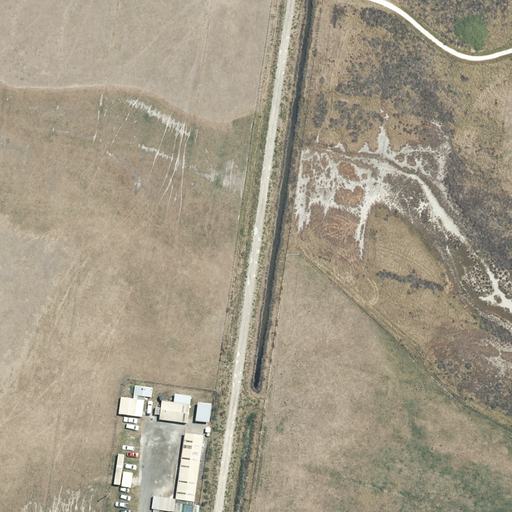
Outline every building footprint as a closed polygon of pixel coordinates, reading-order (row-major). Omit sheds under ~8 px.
[(135,385),(133,399),(122,398),(120,415),(144,418),(146,401),(146,398),(154,399),(155,387),(135,385)] [(193,396),(175,395),(174,403),(163,402),(162,409),(156,408),(155,416),(161,416),(161,421),(184,423),(185,415),(191,415),(193,396)] [(212,405),(198,404),(197,422),(211,423),(212,405)] [(197,502),(206,437),(186,434),(177,500),(153,496),(152,509),(153,510),(153,511),(161,511),(162,511),(171,511),(200,511),(202,507),(197,506),(197,502)] [(134,475),(125,474),(127,456),(119,455),(114,486),(123,487),(132,488),(134,475)]
